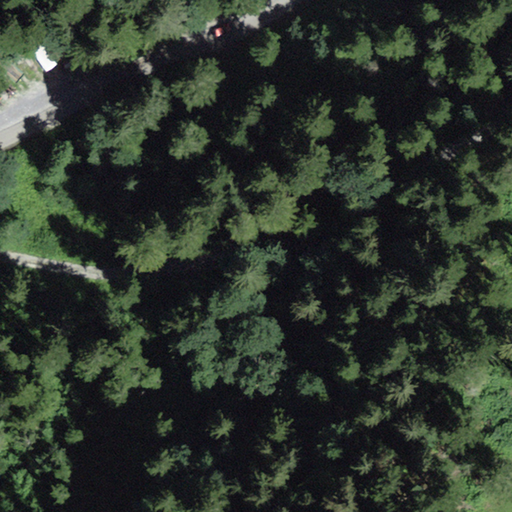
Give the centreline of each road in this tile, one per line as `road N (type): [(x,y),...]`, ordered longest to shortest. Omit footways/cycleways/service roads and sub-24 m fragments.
road 1 (track): [(0,253),(117,275),(242,257),(329,223),(511,111)]
road 2 (unclassified): [(282,0),(227,37),(0,130)]
